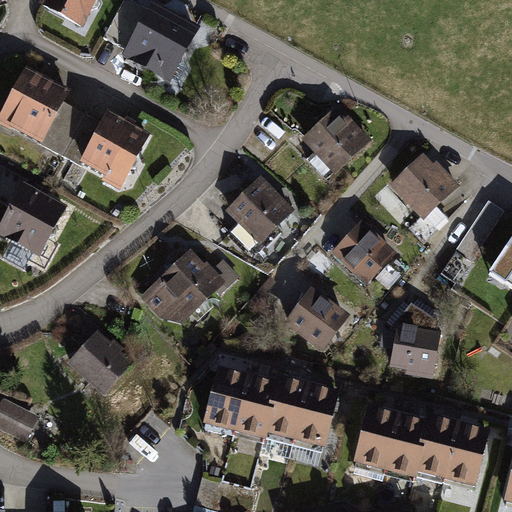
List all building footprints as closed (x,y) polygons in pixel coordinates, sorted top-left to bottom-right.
[(100,0),(38,0),(35,7),(84,32),(100,0)] [(152,0),(143,18),(128,10),(111,41),(128,51),(121,64),(177,94),(191,68),(180,62),(201,24),(157,0),(152,0)] [(73,92),(28,67),(0,116),(0,126),(64,159),(84,116),(66,106),(73,92)] [(366,141),(336,111),(300,147),(330,177),(366,141)] [(101,127),(87,119),(64,159),(121,191),(152,139),(108,114),(101,127)] [(453,190),(422,157),(389,187),(417,218),(405,229),(422,248),(447,226),(432,209),(453,190)] [(68,205),(5,173),(0,181),(0,203),(9,209),(0,226),(0,241),(38,262),(68,205)] [(297,210),(258,178),(228,213),(238,221),(225,236),(255,261),(297,210)] [(488,203),(457,248),(474,259),(505,215),(488,203)] [(399,253),(362,221),(331,257),(368,289),(399,253)] [(511,230),(482,276),(511,296),(511,230)] [(211,268),(193,251),(139,296),(165,322),(180,323),(234,276),(220,262),(211,268)] [(352,317),(313,287),(286,322),(325,352),(352,317)] [(393,326),(393,372),(433,380),(442,333),(434,331),(439,318),(415,304),(393,326)] [(132,366),(96,332),(67,361),(103,396),(132,366)] [(233,433),(249,372),(219,364),(203,426),(233,433)] [(264,430),(278,379),(249,372),(233,433),(261,441),(264,430)] [(291,437),(306,382),(279,375),(278,379),(264,430),(291,437)] [(306,382),(291,437),(322,445),(336,390),(306,382)] [(2,400),(0,403),(0,429),(25,442),(37,418),(2,400)] [(383,472),(396,417),(367,410),(354,465),(383,472)] [(396,417),(383,472),(413,479),(415,472),(427,424),(396,417)] [(445,479),(458,424),(428,417),(427,424),(415,472),(445,479)] [(458,424),(445,479),(475,486),(488,431),(458,424)]
